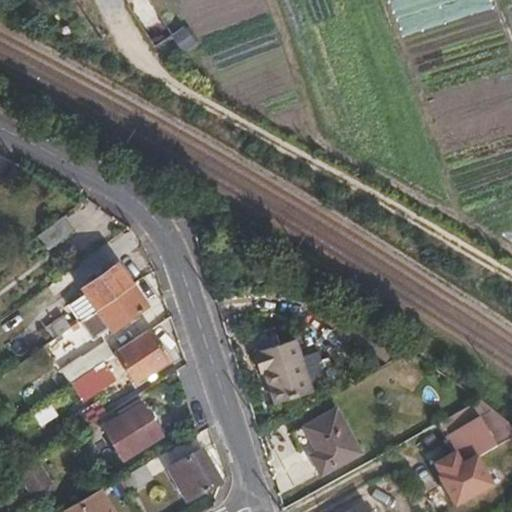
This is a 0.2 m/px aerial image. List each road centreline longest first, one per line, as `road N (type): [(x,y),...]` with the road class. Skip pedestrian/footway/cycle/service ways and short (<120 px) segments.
road 1 (residential): [(0,130),(127,193),(175,245),(261,503)]
road 2 (track): [(163,72),(511,271)]
